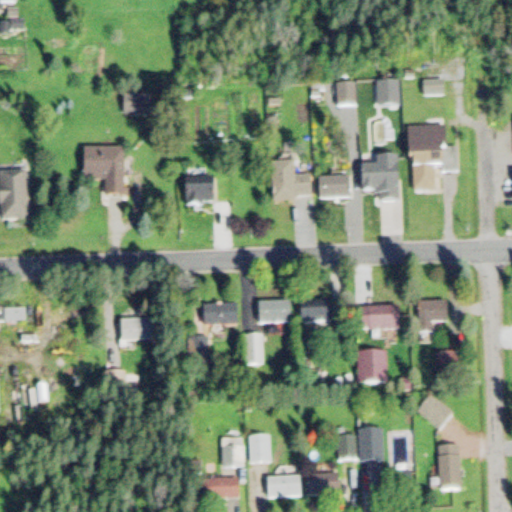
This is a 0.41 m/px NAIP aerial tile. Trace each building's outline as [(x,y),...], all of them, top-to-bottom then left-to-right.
[(434,97),(449,93),(446,82),(431,86),(434,97)] [(134,94),(134,115),(158,115),(158,94),(134,94)] [(445,129),(414,130),(416,192),(447,191),(445,129)] [(130,150),(92,147),(90,179),(112,180),(111,197),(127,198),(130,150)] [(367,194),(385,193),(385,203),(402,203),(402,160),(382,160),(382,169),(366,169),(367,194)] [(277,205),(298,204),(297,197),(315,196),(314,178),(296,179),(296,165),(276,166),(277,205)] [(10,220),(34,220),(33,172),(9,173),(10,220)] [(190,206),(214,206),(214,180),(190,180),(190,206)] [(352,180),(324,180),(324,200),(352,200),(352,180)] [(294,304),(263,304),(263,325),(294,325),(294,304)] [(335,322),(335,304),(307,304),(307,322),(335,322)] [(423,334),(436,334),(436,325),(451,325),(451,304),(423,304),(423,334)] [(241,306),(209,306),(209,326),(241,326),(241,306)] [(402,310),(362,310),(362,331),(402,331),(402,310)] [(11,321),(28,321),(28,311),(11,311),(11,321)] [(126,342),(156,342),(156,321),(126,321),(126,342)] [(249,365),(266,365),(266,338),(249,338),(249,365)] [(212,340),(196,340),(196,360),(212,360),(212,340)] [(391,356),(365,356),(365,383),(391,383),(391,356)] [(443,357),(443,377),(461,377),(461,357),(443,357)] [(129,391),(129,374),(112,374),(112,391),(129,391)] [(423,418),(447,430),(457,411),(433,399),(423,418)] [(361,438),(346,438),(346,461),(361,461),(361,438)] [(274,465),(274,440),(256,440),(256,465),(274,465)] [(225,453),(233,472),(250,465),(242,446),(225,453)] [(463,448),(444,449),(446,492),(465,491),(463,448)] [(416,476),(393,476),(393,493),(416,493),(416,476)] [(343,497),(343,478),(312,478),(312,497),(343,497)] [(273,499),(304,499),(304,480),(273,480),(273,499)] [(244,482),(201,482),(201,500),(244,500),(244,482)]
